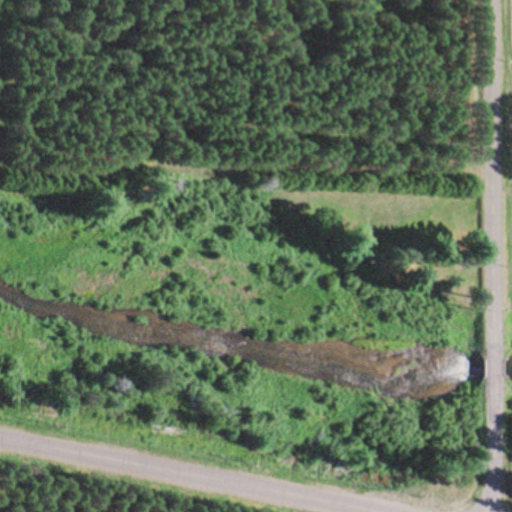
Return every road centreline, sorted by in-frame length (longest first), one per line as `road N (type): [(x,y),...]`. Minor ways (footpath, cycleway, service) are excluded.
road 1 (secondary): [(370,511),(0,439)]
road 2 (residential): [(500,320),(494,0)]
